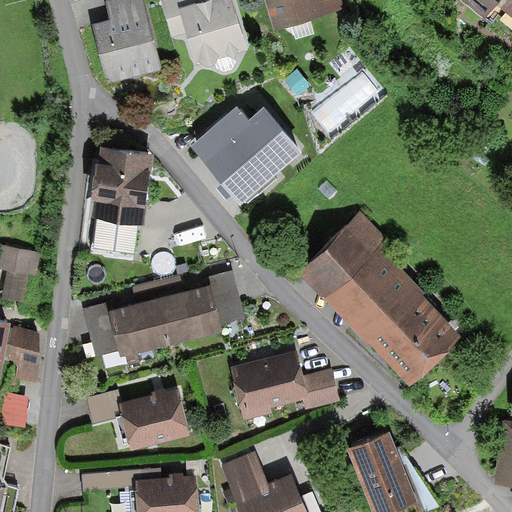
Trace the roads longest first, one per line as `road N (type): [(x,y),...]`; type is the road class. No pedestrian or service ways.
road 1 (residential): [(450,446),(267,278),(157,140),(83,99)]
road 2 (residential): [(83,99),(41,511)]
